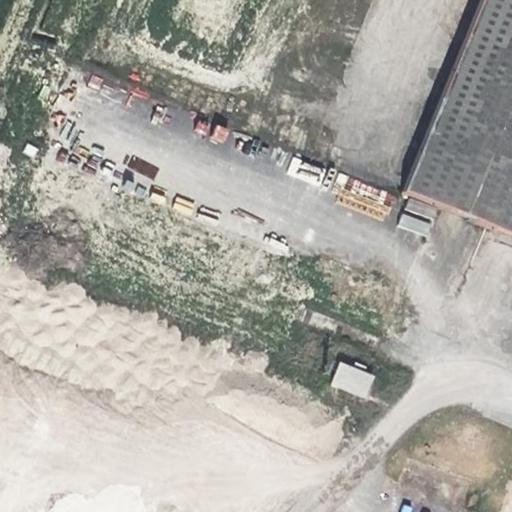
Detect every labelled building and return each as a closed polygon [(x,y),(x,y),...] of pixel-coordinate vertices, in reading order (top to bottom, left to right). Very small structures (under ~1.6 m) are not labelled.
[(511,0),(473,0),(400,185),(511,231),(511,0)] [(426,232),(429,221),(401,215),(398,226),(426,232)] [(0,337),(271,446),(303,367),(0,244),(0,337)] [(362,405),(370,382),(334,368),(326,392),(362,405)] [(10,511),(0,502),(0,511),(10,511)]
